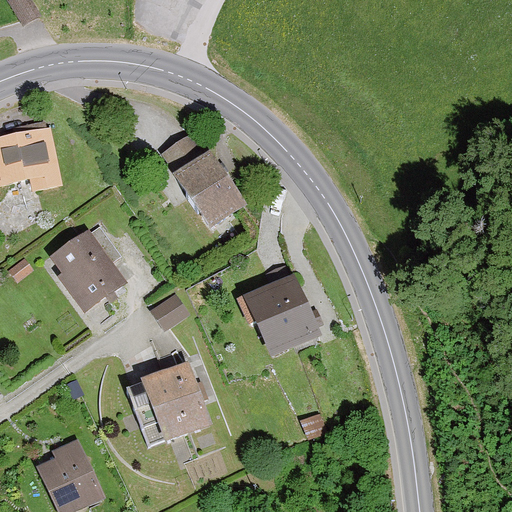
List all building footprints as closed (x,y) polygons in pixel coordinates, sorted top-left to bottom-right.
[(7,0),(24,27),(41,17),(30,0),(7,0)] [(34,196),(60,191),(50,132),(45,133),(44,125),(13,130),(15,139),(0,140),(0,190),(32,185),(34,196)] [(210,235),(245,211),(208,155),(205,157),(192,137),(162,157),(176,178),(173,180),(210,235)] [(89,236),(87,234),(50,261),(62,277),(58,281),(85,317),(127,285),(111,265),(121,257),(99,229),(89,236)] [(322,338),(294,278),(244,302),(273,361),(322,338)] [(165,334),(189,315),(174,295),(149,314),(165,334)] [(210,429),(187,366),(142,382),(144,388),(128,394),(147,447),(162,442),(164,446),(210,429)] [(318,415),(300,424),(310,442),(327,433),(318,415)] [(78,511),(105,500),(78,442),(53,454),(56,461),(37,470),(56,511),(78,511)]
